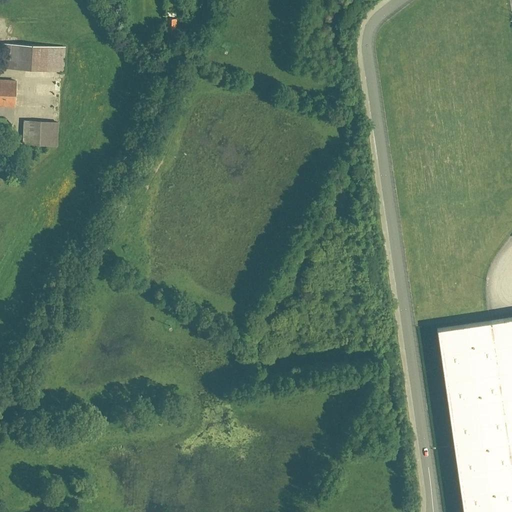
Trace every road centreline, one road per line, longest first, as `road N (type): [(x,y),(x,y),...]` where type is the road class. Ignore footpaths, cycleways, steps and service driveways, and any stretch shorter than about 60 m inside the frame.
road 1 (residential): [(400,0),(376,19),(368,49),(432,511)]
road 2 (track): [(0,377),(211,0)]
